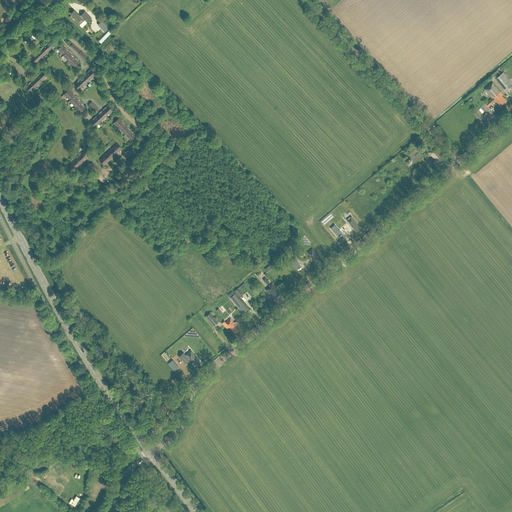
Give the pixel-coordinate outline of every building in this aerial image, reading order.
[(74,11),(71,14),(74,17),(73,18),(79,24),(83,20),(84,20),(83,20),(83,19),(87,22),(91,18),(84,11),(80,16),(79,16),(74,11)] [(49,41),(43,46),(48,51),(54,46),(49,41)] [(57,49),(63,55),(68,51),(69,50),(63,44),(57,49)] [(43,46),(37,52),(42,57),(48,51),(43,46)] [(63,55),(68,61),(73,57),(68,51),(63,55)] [(36,63),(42,57),(37,52),(31,57),(36,63)] [(74,67),(79,62),(73,57),(68,61),(74,67)] [(92,68),(86,73),(90,78),(96,73),(92,68)] [(42,70),(36,76),(41,81),(47,75),(42,70)] [(494,76),(496,78),(495,79),(506,91),(511,85),(511,82),(503,72),(501,74),(499,72),(494,76)] [(86,73),(80,79),(85,84),(90,78),(86,73)] [(36,76),(30,81),(35,87),(41,81),(36,76)] [(79,89),(85,84),(80,79),(74,85),(79,89)] [(29,92),(35,87),(30,81),(24,87),(29,92)] [(500,105),(506,100),(499,93),(501,92),(493,82),(485,89),(493,98),(487,103),(489,106),(495,101),(497,103),(498,102),(500,105)] [(64,94),(69,100),(74,96),(75,95),(69,89),(64,94)] [(69,101),(75,106),(80,102),(74,96),(69,100),(69,101)] [(80,112),(85,107),(80,102),(75,106),(80,112)] [(107,105),(101,111),(106,116),(112,110),(107,105)] [(101,111),(95,116),(100,121),(106,116),(101,111)] [(95,127),(100,121),(95,116),(90,122),(95,127)] [(114,122),(119,128),(125,123),(119,117),(114,122)] [(119,128),(125,134),(130,129),(125,123),(119,128)] [(130,140),(136,135),(130,129),(125,134),(130,140)] [(117,143),(110,149),(115,155),(122,149),(117,143)] [(438,162),(443,157),(434,148),(429,153),(438,162)] [(85,149),(79,155),(84,160),(90,155),(85,149)] [(105,154),(110,160),(115,155),(110,149),(105,154)] [(99,160),(104,165),(110,160),(105,154),(99,160)] [(79,155),(74,161),(78,166),(84,160),(79,155)] [(73,172),(78,166),(74,161),(68,166),(73,172)] [(312,209),(305,215),(312,224),(319,218),(312,209)] [(351,217),(346,220),(356,232),(361,229),(351,217)] [(312,249),(307,253),(317,265),(322,261),(312,249)] [(295,258),(290,262),(297,270),(301,267),(295,258)] [(275,298),(279,295),(279,294),(280,293),(272,283),(265,289),(272,297),(274,296),(275,298)] [(234,291),(239,297),(243,294),(238,288),(234,291)] [(230,297),(244,314),(249,310),(234,294),(230,297)] [(206,316),(210,322),(214,319),(210,313),(206,316)] [(236,325),(230,318),(225,322),(224,321),(222,323),(227,329),(229,327),(234,333),(238,330),(235,326),(236,325)] [(191,350),(186,354),(196,366),(200,362),(191,350)] [(152,374),(145,379),(151,390),(159,384),(152,374)]
